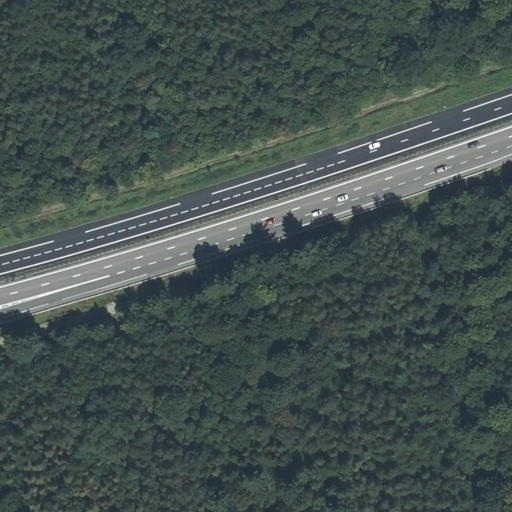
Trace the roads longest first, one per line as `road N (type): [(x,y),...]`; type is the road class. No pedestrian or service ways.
road 1 (track): [(511,178),(0,343)]
road 2 (track): [(0,224),(511,62)]
road 3 (motorway): [(511,103),(0,263)]
road 4 (motorway): [(211,235),(511,135)]
road 5 (motorway): [(0,308),(211,235)]
road 6 (motorway): [(0,295),(211,235)]
